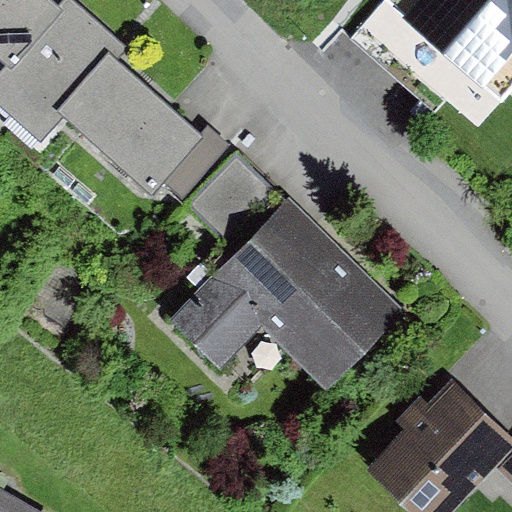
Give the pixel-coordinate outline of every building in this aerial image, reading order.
[(0,0),(0,62),(8,69),(60,10),(48,0),(0,0)] [(70,0),(69,0),(60,10),(8,69),(0,77),(0,103),(40,139),(62,114),(152,194),(163,182),(203,137),(115,59),(125,48),(70,0)] [(511,0),(417,0),(400,21),(484,91),(511,57),(511,0)] [(203,137),(163,182),(184,200),(236,149),(211,129),(203,137)] [(237,254),(288,202),(239,154),(188,205),(237,254)] [(406,317),(288,202),(237,254),(172,321),(224,372),(271,324),(337,387),(406,317)] [(449,511),(511,446),(511,444),(453,388),(375,470),(418,511),(449,511)] [(42,511),(0,488),(0,511),(42,511)]
